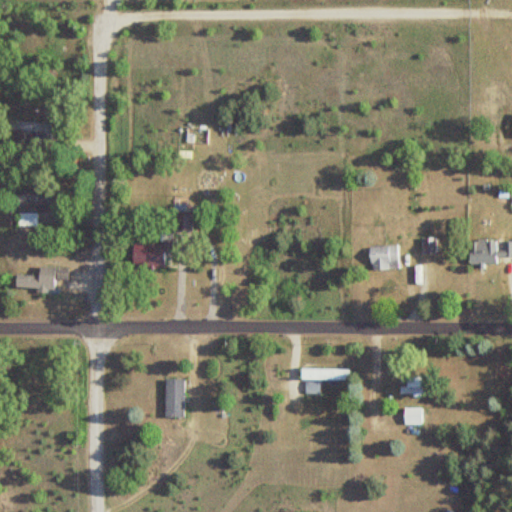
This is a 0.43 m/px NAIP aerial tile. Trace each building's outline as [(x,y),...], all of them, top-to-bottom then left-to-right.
[(52,137),(52,122),(1,122),(1,137),(52,137)] [(36,226),(36,212),(53,212),(53,195),(12,195),(12,210),(15,210),(15,226),(36,226)] [(497,241),(467,241),(467,265),(496,264),(496,261),(511,260),(511,240),(497,241)] [(162,243),(130,243),(130,267),(162,267),(162,243)] [(396,269),(396,246),(368,246),(368,269),(396,269)] [(52,290),(53,279),(65,280),(66,268),(35,266),(34,277),(15,275),(13,287),(52,290)] [(298,380),(346,380),(346,370),(298,370),(298,380)] [(422,393),(421,377),(401,377),(402,394),(422,393)] [(163,417),(182,417),(182,380),(163,380),(163,417)] [(304,384),(304,395),(317,395),(317,384),(304,384)] [(420,408),(402,408),(402,425),(420,425),(420,408)]
